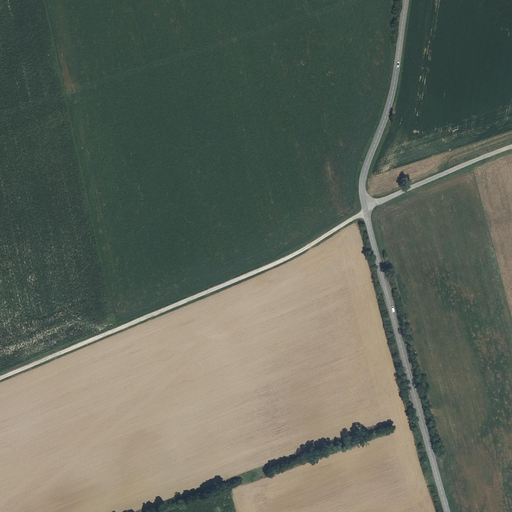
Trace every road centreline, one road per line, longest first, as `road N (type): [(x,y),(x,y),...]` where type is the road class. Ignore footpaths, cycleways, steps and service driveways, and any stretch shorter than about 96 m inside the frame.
road 1 (track): [(365,210),(288,257),(0,376)]
road 2 (unclassified): [(447,511),(365,210)]
road 3 (unclassified): [(365,210),(362,182),(393,81),(404,0)]
road 4 (residential): [(365,210),(511,146)]
